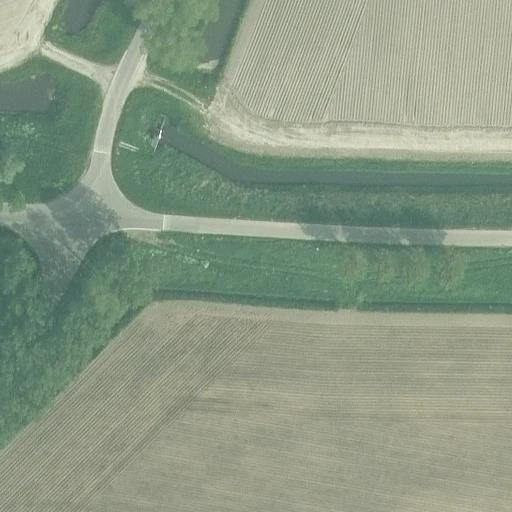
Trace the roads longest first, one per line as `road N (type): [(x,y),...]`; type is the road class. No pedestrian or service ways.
road 1 (unclassified): [(86,220),(511,238)]
road 2 (unclassified): [(86,220),(108,119),(159,0)]
road 3 (unclassified): [(86,220),(42,315),(0,354)]
